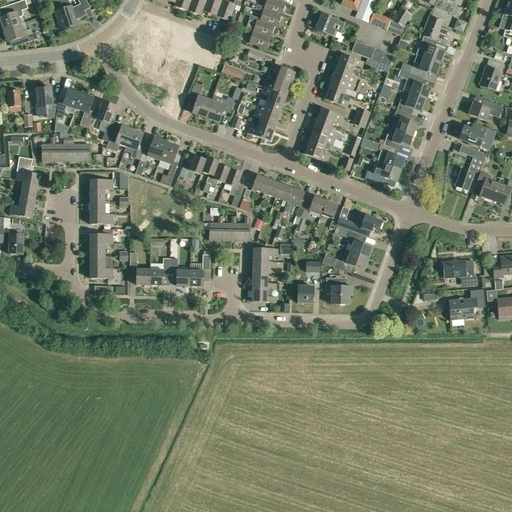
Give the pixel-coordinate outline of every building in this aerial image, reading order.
[(22,10),(28,8),(25,0),(24,0),(0,8),(0,12),(2,18),(0,18),(0,19),(4,30),(20,25),(18,18),(22,17),(23,15),(22,10)] [(71,6),(55,12),(62,31),(78,26),(76,20),(80,19),(86,15),(84,11),(90,8),(85,0),(77,0),(80,5),(77,6),(72,8),(71,6)] [(183,0),(170,0),(170,2),(175,4),(174,7),(180,9),(183,0)] [(183,0),(180,9),(192,14),(197,0),(183,0)] [(197,0),(192,14),(201,17),(203,12),(206,13),(210,0),(197,0)] [(210,0),(206,13),(218,18),(224,0),(210,0)] [(224,0),(218,18),(230,22),(236,6),(239,7),(241,2),(235,0),(233,5),(225,2),(226,0),(224,0)] [(256,8),(281,16),(285,4),(272,0),(263,0),(267,1),(264,8),(257,6),(256,8)] [(342,0),(341,5),(357,11),(361,0),(342,0)] [(359,8),(355,18),(368,23),(376,1),(372,0),(362,0),(360,8),(359,8)] [(511,38),(511,0),(509,0),(505,15),(509,16),(503,36),(511,38)] [(281,16),(256,8),(255,10),(263,13),(260,19),(259,19),(250,16),(249,18),(258,21),(278,28),(281,16)] [(375,9),(374,12),(369,23),(383,29),(388,18),(382,15),(383,12),(375,9)] [(400,9),(392,21),(404,28),(411,16),(400,9)] [(341,34),(344,25),(321,15),(315,30),(334,38),(336,32),(341,34)] [(253,30),(253,32),(271,38),(275,27),(258,21),(259,19),(250,16),(249,18),(249,20),(256,23),(253,30)] [(431,16),(423,36),(437,41),(444,21),(431,16)] [(33,34),(31,29),(23,32),(20,25),(4,30),(8,43),(20,38),(22,44),(38,39),(36,33),(33,34)] [(253,30),(246,28),(245,32),(252,34),(249,44),(267,50),(271,38),(253,32),(253,30)] [(423,37),(417,56),(440,64),(444,52),(434,48),(436,42),(423,37)] [(375,49),(371,60),(390,67),(394,56),(375,49)] [(262,62),(264,56),(249,50),(247,56),(262,62)] [(337,66),(352,72),(354,66),(361,69),(363,63),(341,54),(337,66)] [(440,64),(417,56),(410,75),(422,79),(425,72),(436,76),(440,64)] [(390,67),(371,60),(367,59),(365,65),(388,73),(390,67)] [(487,90),(488,89),(495,91),(504,67),(490,62),(488,67),(486,67),(479,85),(480,86),(480,87),(481,89),(482,90),(484,91),(486,91),(487,90)] [(275,80),(290,85),(295,74),(272,65),(268,77),(275,80)] [(244,73),(224,66),(222,73),(242,80),(244,73)] [(368,85),(367,85),(362,83),(363,82),(357,80),(350,78),(352,72),(337,66),(333,77),(367,90),(368,85)] [(407,86),(412,87),(409,95),(427,101),(431,89),(422,86),(424,80),(422,79),(410,75),(400,71),(398,77),(409,81),(407,86)] [(359,92),(365,94),(367,90),(333,77),(328,89),(344,94),(346,89),(353,91),(358,93),(359,92)] [(290,85),(275,80),(273,85),(266,82),(264,88),(286,97),(290,85)] [(255,86),(247,83),(245,89),(253,92),(255,86)] [(206,119),(212,101),(199,97),(202,88),(194,85),(189,100),(196,102),(192,114),(206,119)] [(47,106),(52,105),(51,88),(37,90),(38,106),(36,106),(37,116),(47,115),(47,106)] [(266,102),(282,108),(286,97),(264,88),(262,94),(269,96),(266,102)] [(344,94),(328,89),(324,100),(346,109),(349,103),(342,100),(344,94)] [(76,110),(81,94),(69,90),(65,102),(59,100),(56,117),(62,119),(67,106),(76,110)] [(10,112),(21,111),(19,91),(8,92),(10,112)] [(90,111),(94,99),(81,94),(76,110),(85,112),(80,125),(88,129),(94,113),(90,111)] [(397,111),(411,116),(413,110),(422,113),(427,101),(409,95),(405,107),(399,105),(397,111)] [(212,101),(206,119),(219,123),(223,112),(230,114),(235,100),(228,97),(225,106),(212,101)] [(498,118),(502,107),(484,100),(481,106),(473,103),(468,115),(486,122),(488,115),(498,118)] [(114,128),(107,126),(108,124),(109,125),(116,107),(103,102),(94,128),(105,132),(102,140),(108,142),(112,134),(114,128)] [(255,111),(278,119),(282,108),(266,102),(264,108),(257,105),(255,111)] [(237,112),(243,114),(246,106),(240,104),(237,112)] [(371,113),(357,108),(355,116),(368,121),(371,113)] [(334,121),(341,123),(343,117),(321,109),(316,120),(317,120),(332,126),(334,121)] [(258,125),(274,131),(278,119),(255,111),(253,116),(260,119),(258,125)] [(396,130),(414,137),(418,124),(410,122),(412,116),(411,116),(397,111),(394,117),(400,118),(396,130)] [(23,116),(24,128),(32,127),(31,116),(23,116)] [(238,130),(242,119),(235,116),(231,128),(238,130)] [(368,121),(355,116),(352,124),(365,129),(367,123),(368,121)] [(337,134),(330,132),(332,126),(317,120),(313,131),(335,140),(338,141),(339,141),(340,136),(337,134)] [(68,128),(55,123),(54,132),(64,132),(67,133),(68,128)] [(251,140),(252,136),(269,142),(274,131),(258,125),(256,130),(249,128),(245,138),(251,140)] [(481,140),(487,142),(492,131),(475,125),(472,131),(463,127),(459,140),(478,147),(481,140)] [(112,134),(108,142),(106,148),(117,152),(119,145),(126,148),(132,130),(121,126),(117,136),(112,134)] [(132,130),(126,148),(132,150),(130,157),(140,161),(145,147),(140,145),(144,134),(132,130)] [(414,137),(396,130),(393,137),(387,135),(383,146),(396,150),(399,151),(401,146),(409,149),(414,137)] [(338,148),(340,142),(335,140),(313,131),(308,143),(328,150),(330,145),(338,148)] [(50,145),(42,146),(42,163),(50,163),(54,163),(55,163),(55,145),(55,135),(50,135),(50,139),(50,145)] [(353,136),(350,145),(358,148),(361,139),(353,136)] [(64,145),(55,145),(55,163),(64,163),(66,163),(67,163),(69,163),(69,138),(65,138),(64,138),(64,145)] [(69,138),(69,163),(77,163),(81,163),(89,162),(89,145),(77,145),(74,145),(74,138),(73,138),(69,138)] [(159,161),(166,142),(154,138),(147,157),(159,161)] [(166,142),(159,161),(171,166),(178,147),(166,142)] [(328,150),(308,143),(304,155),(326,163),(328,157),(322,154),(324,149),(328,150)] [(381,152),(377,162),(383,165),(401,171),(405,160),(394,156),(396,150),(383,146),(380,144),(378,151),(381,152)] [(358,148),(350,145),(347,155),(354,158),(358,148)] [(484,161),(486,155),(473,150),(470,156),(484,161)] [(194,156),(186,178),(191,180),(193,173),(201,175),(207,157),(206,160),(194,156)] [(207,157),(201,175),(202,173),(209,175),(206,183),(211,185),(219,162),(207,157)] [(349,172),(353,160),(345,157),(341,169),(349,172)] [(146,163),(140,161),(138,166),(135,175),(141,177),(146,163)] [(211,185),(210,187),(215,189),(217,181),(225,184),(230,169),(218,165),(219,162),(211,185)] [(367,172),(365,178),(383,185),(386,179),(397,183),(401,171),(383,165),(381,171),(376,169),(374,174),(367,172)] [(476,182),(480,172),(469,168),(467,172),(460,170),(454,187),(467,192),(471,180),(476,182)] [(230,169),(225,184),(232,187),(229,194),(234,196),(236,188),(237,189),(239,184),(242,174),(230,169)] [(163,175),(160,183),(164,185),(169,187),(174,173),(169,171),(167,176),(163,175)] [(15,181),(18,182),(18,183),(38,186),(40,175),(17,172),(15,181)] [(491,201),(498,184),(490,181),(492,176),(480,172),(476,182),(474,186),(482,189),(479,196),(491,201)] [(263,195),(268,180),(256,176),(251,190),(263,195)] [(280,185),(268,180),(263,195),(275,199),(280,185)] [(351,185),(361,188),(362,183),(352,180),(351,185)] [(105,191),(113,191),(113,181),(90,181),(90,191),(105,191)] [(507,187),(498,184),(491,201),(504,205),(507,198),(511,199),(511,181),(509,181),(507,187)] [(36,197),(38,186),(18,183),(17,185),(23,186),(21,195),(36,197)] [(284,212),(292,189),(280,185),(275,199),(286,202),(283,212),(284,212)] [(292,189),(284,212),(290,214),(293,205),(300,207),(305,193),(292,189)] [(244,197),(243,201),(247,202),(248,199),(251,191),(246,190),(243,197),(244,197)] [(105,203),(105,191),(90,191),(90,203),(105,203)] [(19,205),(34,208),(36,197),(21,195),(19,205)] [(235,195),(231,206),(237,208),(241,197),(235,195)] [(321,215),(326,201),(313,197),(308,211),(321,215)] [(326,201),(321,215),(333,219),(338,205),(326,201)] [(105,203),(90,203),(90,214),(105,214),(105,203)] [(34,208),(19,205),(19,207),(11,206),(10,215),(33,219),(34,208)] [(105,214),(90,214),(90,225),(113,225),(113,216),(105,216),(105,214)] [(364,215),(360,226),(340,219),(337,226),(345,229),(359,234),(368,237),(370,232),(377,235),(382,222),(364,215)] [(222,241),(223,217),(218,217),(218,224),(209,223),(209,241),(222,241)] [(223,217),(222,241),(235,241),(236,217),(231,217),(231,224),(223,224),(223,217)] [(236,217),(235,241),(249,242),(249,224),(250,218),(245,217),(244,224),(236,224),(236,217)] [(284,229),(278,227),(278,228),(274,238),(280,240),(284,229)] [(349,244),(352,245),(349,252),(368,259),(372,248),(357,243),(359,234),(345,229),(342,236),(344,237),(344,238),(351,240),(349,244)] [(90,247),(105,246),(105,245),(113,245),(113,235),(113,230),(103,230),(103,235),(90,235),(90,247)] [(23,255),(24,236),(9,235),(9,254),(23,255)] [(105,246),(90,247),(90,257),(105,257),(105,246)] [(294,246),(280,246),(279,255),(293,256),(294,246)] [(272,263),(273,255),(277,255),(277,249),(254,249),(253,262),(272,263)] [(368,259),(349,252),(347,258),(343,257),(341,262),(336,260),(333,267),(341,270),(344,263),(345,264),(364,271),(368,259)] [(105,257),(90,257),(90,268),(105,268),(105,257)] [(503,278),(503,275),(511,274),(511,257),(508,258),(508,257),(500,258),(501,265),(493,265),(494,279),(503,278)] [(150,270),(149,286),(163,286),(163,273),(170,273),(170,260),(163,259),(162,271),(150,270)] [(189,289),(190,287),(190,271),(177,271),(177,260),(170,260),(170,273),(177,274),(177,287),(184,287),(184,289),(189,289)] [(465,279),(466,287),(478,286),(477,278),(474,278),(472,261),(464,262),(464,261),(443,263),(444,279),(465,277),(465,279)] [(253,275),(267,276),(268,268),(277,268),(277,263),(272,263),(253,262),(253,275)] [(320,273),(320,262),(306,262),(306,272),(320,273)] [(90,268),(90,279),(112,279),(113,270),(105,270),(105,268),(90,268)] [(136,285),(144,286),(144,288),(149,288),(149,286),(150,270),(137,270),(136,285)] [(190,271),(190,287),(203,287),(203,272),(190,271)] [(282,290),(282,284),(267,284),(267,276),(253,275),(252,289),(267,289),(267,290),(282,290)] [(346,279),(341,279),(341,276),(330,276),(330,279),(325,279),(325,287),(330,287),(330,305),(349,305),(350,296),(352,296),(352,287),(346,287),(346,279)] [(495,290),(503,289),(503,287),(502,280),(494,280),(495,290)] [(313,304),(313,287),(298,287),(298,304),(313,304)] [(267,289),(252,289),(252,302),(276,303),(276,298),(267,297),(267,290),(267,289)] [(495,291),(486,292),(487,302),(496,301),(495,291)] [(452,321),(471,319),(471,313),(473,312),(472,306),(477,306),(476,299),(448,301),(450,315),(451,315),(452,321)] [(511,316),(511,301),(504,302),(504,299),(497,300),(499,318),(511,316)] [(289,304),(279,304),(279,312),(288,313),(289,304)]
